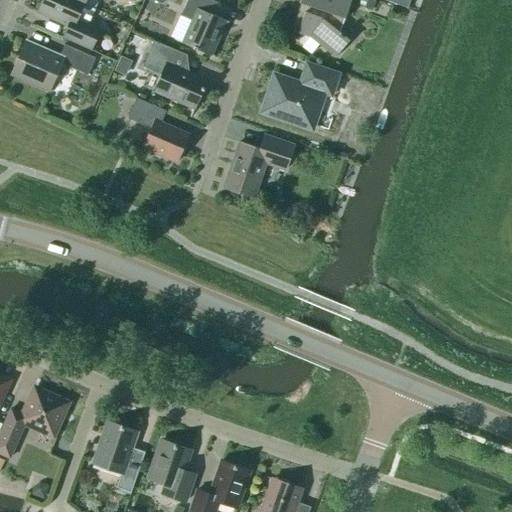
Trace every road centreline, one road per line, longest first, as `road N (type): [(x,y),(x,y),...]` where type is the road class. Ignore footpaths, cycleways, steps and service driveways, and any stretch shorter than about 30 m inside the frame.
road 1 (secondary): [(395,383),(0,229)]
road 2 (residential): [(368,479),(103,391)]
road 3 (residential): [(204,181),(260,0)]
road 4 (residential): [(56,511),(103,391)]
road 5 (secondary): [(511,430),(395,383)]
